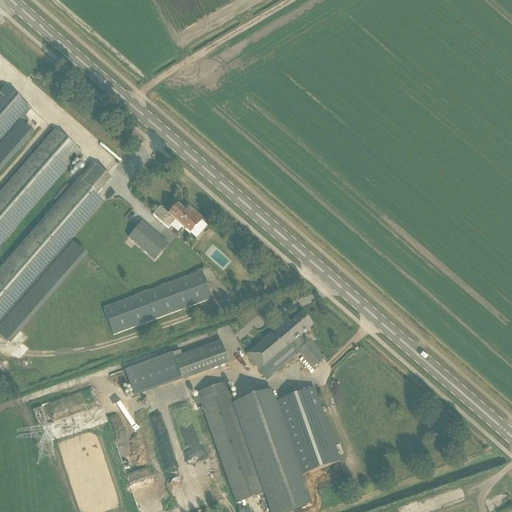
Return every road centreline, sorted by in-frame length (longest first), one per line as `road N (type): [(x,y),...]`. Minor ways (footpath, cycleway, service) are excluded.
road 1 (primary): [(511,437),(10,0)]
road 2 (track): [(290,0),(128,102)]
